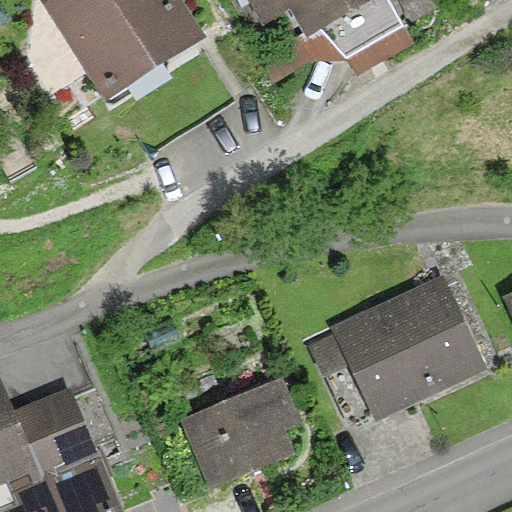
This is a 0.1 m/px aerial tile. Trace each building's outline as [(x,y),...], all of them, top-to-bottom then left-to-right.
[(194,28),(173,0),(61,0),(46,11),(104,92),(194,28)] [(348,0),(246,0),(259,20),(287,3),(302,28),(348,0)] [(487,378),(443,281),(333,330),(338,340),(316,350),(353,430),(373,421),(376,428),(487,378)] [(16,416),(1,383),(0,383),(0,511),(119,511),(101,468),(70,394),(16,416)] [(302,430),(285,388),(186,429),(212,493),(292,460),(283,438),(302,430)]
